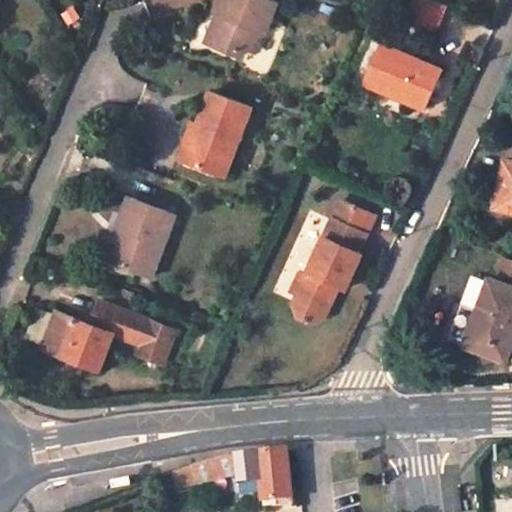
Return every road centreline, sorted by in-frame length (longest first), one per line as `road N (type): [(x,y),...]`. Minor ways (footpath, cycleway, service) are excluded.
road 1 (residential): [(335,417),(511,28)]
road 2 (tertiary): [(335,417),(255,421),(52,453),(11,451)]
road 3 (residential): [(0,303),(109,35)]
